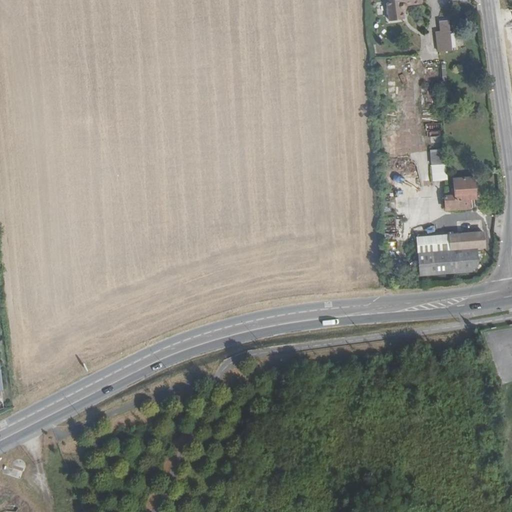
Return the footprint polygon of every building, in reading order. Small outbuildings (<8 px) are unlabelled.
[(402,4),(401,0),(384,0),(386,19),(403,17),(402,4)] [(468,0),(448,0),(450,10),(455,10),(455,6),(469,4),(468,0)] [(435,30),(437,51),(453,50),(451,19),(439,20),(439,30),(435,30)] [(435,163),(449,162),(448,147),(434,149),(435,163)] [(450,172),(449,162),(435,163),(436,173),(450,172)] [(480,176),(459,178),(460,192),(452,192),(453,207),(480,205),(480,196),(482,196),(480,176)] [(489,231),(438,237),(440,251),(426,253),(427,273),(478,268),(486,263),(483,247),(491,246),(489,231)] [(440,251),(438,237),(424,239),(426,253),(440,251)]
